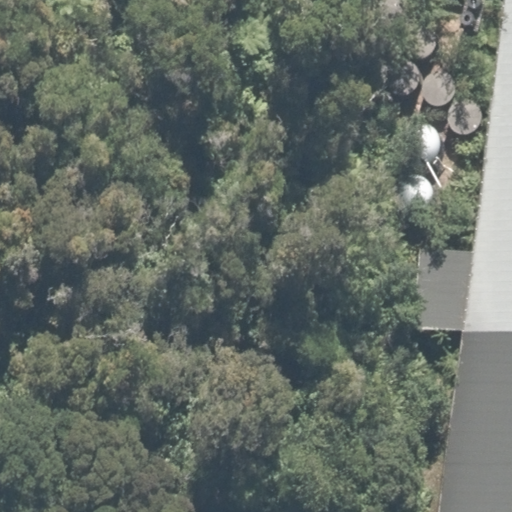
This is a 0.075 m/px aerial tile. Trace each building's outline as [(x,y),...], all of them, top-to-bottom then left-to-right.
[(511,511),(511,0),(476,253),(422,246),(411,326),(462,333),(438,511),(511,511)] [(408,54),(415,57),(423,57),(430,53),(435,47),(436,39),(434,32),(429,26),(422,23),(414,23),(407,27),(402,33),(401,40),(403,48),(408,54)] [(392,90),(399,93),(407,93),(414,89),(418,83),(420,75),(418,68),(413,62),(406,59),(398,59),(391,63),(386,69),(385,77),(386,84),(392,90)] [(428,103),(435,106),(443,105),(450,102),(454,96),(456,88),(454,80),(449,74),(442,71),(434,71),(427,75),(422,81),(421,89),(423,97),(428,103)] [(368,121),(375,125),(383,124),(390,121),(395,115),(396,107),(394,99),(389,93),(382,90),(374,90),(367,94),(363,100),(361,108),(363,115),(368,121)] [(454,132),(461,135),(469,135),(476,131),(480,125),(482,118),(480,110),(475,104),(468,101),(460,101),(453,105),(448,111),(447,119),(449,126),(454,132)] [(413,156),(420,159),(428,159),(435,155),(439,149),(441,141),(439,134),(434,128),(427,124),(419,125),(412,128),(407,135),(406,142),(408,150),(413,156)] [(405,206),(412,210),(420,209),(427,206),(432,199),(433,192),(431,184),(426,178),(419,175),(411,175),(404,179),(399,185),(398,193),(400,200),(405,206)]
